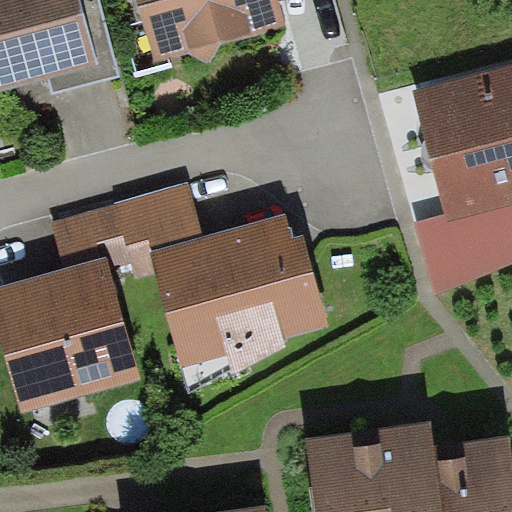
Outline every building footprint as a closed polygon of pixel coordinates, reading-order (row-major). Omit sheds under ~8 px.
[(67,0),(0,0),(0,93),(55,79),(59,95),(120,80),(99,0),(74,0),(68,2),(67,0)] [(133,0),(153,71),(285,34),(275,0),(133,0)] [(511,76),(419,99),(449,223),(511,207),(511,76)] [(189,191),(49,231),(57,260),(123,242),(128,258),(202,237),(189,191)] [(511,207),(449,223),(416,234),(434,295),(511,263),(511,207)] [(292,228),(154,265),(184,373),(230,360),(237,381),(291,354),(287,342),(326,323),(292,228)] [(107,270),(0,300),(0,336),(24,421),(141,387),(107,270)] [(409,443),(316,453),(322,511),(511,511),(511,457),(511,452),(431,460),(429,441),(409,443)]
